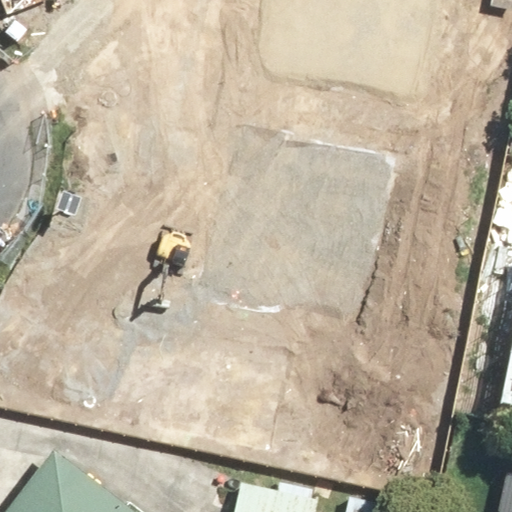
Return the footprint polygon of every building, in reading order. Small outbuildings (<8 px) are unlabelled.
[(392,0),(281,0),(264,86),(370,108),(392,0)] [(467,138),(377,120),(368,165),(457,184),(467,138)] [(309,396),(346,226),(237,203),(219,289),(150,274),(126,386),(202,402),(208,374),(309,396)] [(122,511),(36,451),(0,502),(0,511),(122,511)] [(511,511),(511,472),(489,468),(479,511),(511,511)] [(225,511),(316,511),(318,498),(230,484),(225,511)]
